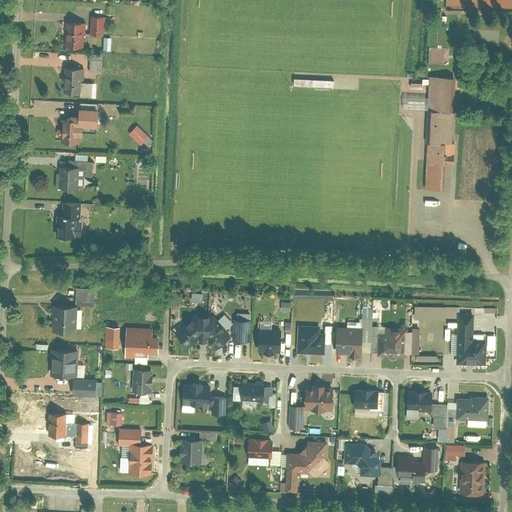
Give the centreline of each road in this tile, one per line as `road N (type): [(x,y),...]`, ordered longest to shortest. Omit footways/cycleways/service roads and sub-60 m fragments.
road 1 (residential): [(3,266),(163,258),(511,279)]
road 2 (residential): [(285,366),(174,361),(165,491),(0,482)]
road 3 (residential): [(18,0),(3,266)]
road 4 (residential): [(503,511),(508,376)]
